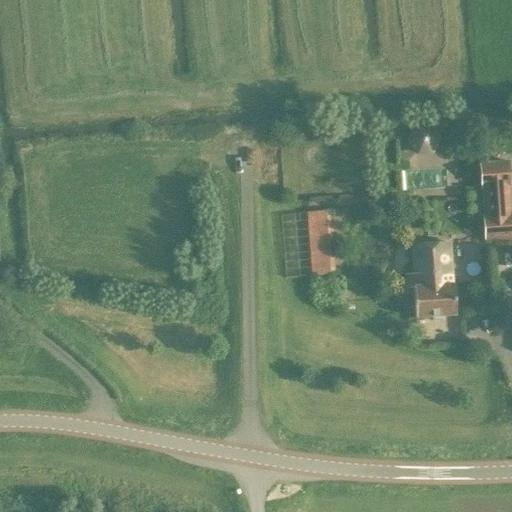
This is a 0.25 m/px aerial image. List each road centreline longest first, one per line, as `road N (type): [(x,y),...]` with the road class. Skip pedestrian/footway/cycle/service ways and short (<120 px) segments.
road 1 (tertiary): [(251,458),(375,473),(511,473)]
road 2 (tertiary): [(0,423),(64,425),(251,458)]
